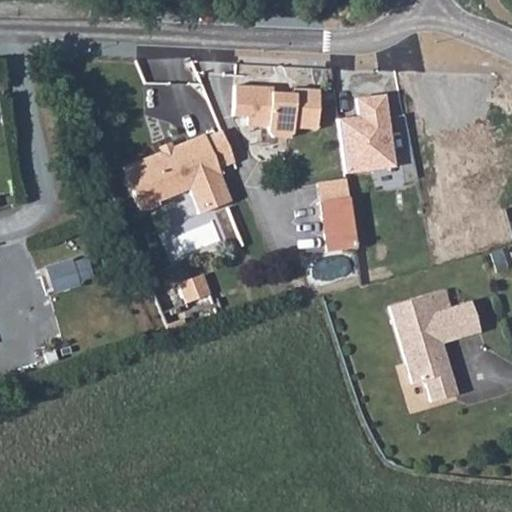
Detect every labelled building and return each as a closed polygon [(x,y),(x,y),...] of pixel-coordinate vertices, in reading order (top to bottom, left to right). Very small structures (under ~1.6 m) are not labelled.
[(268,86),(230,84),(230,113),(241,114),(240,125),(263,127),(265,131),(270,137),(278,139),(286,136),(288,128),(312,129),(314,88),(289,87),(288,93),(268,92),(268,86)] [(337,119),(345,174),(392,168),(382,96),(355,100),(358,116),(337,119)] [(230,204),(216,170),(233,163),(220,132),(204,139),(202,136),(122,169),(140,212),(159,204),(156,197),(186,185),(200,217),(230,204)] [(409,192),(424,240),(481,222),(466,174),(409,192)] [(329,251),(357,247),(349,197),(319,202),(329,251)] [(68,258),(42,266),(51,292),(86,281),(79,259),(69,262),(68,258)] [(199,275),(176,285),(183,304),(207,294),(199,275)] [(432,312),(449,307),(443,289),(386,307),(410,384),(422,380),(429,402),(457,393),(442,344),(432,312)] [(470,300),(449,307),(459,338),(480,332),(470,300)] [(459,338),(449,307),(432,312),(442,344),(459,338)] [(19,314),(21,338),(49,336),(47,312),(19,314)]
